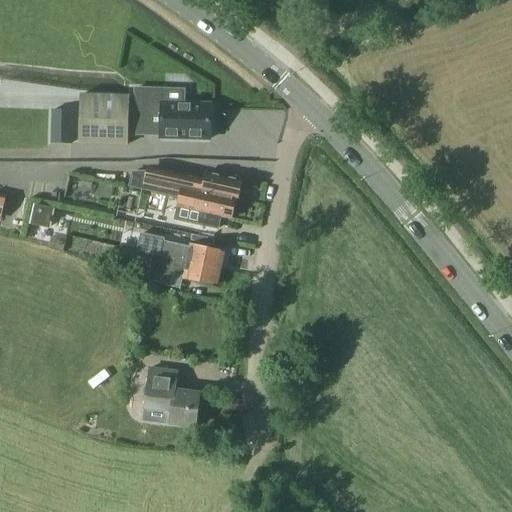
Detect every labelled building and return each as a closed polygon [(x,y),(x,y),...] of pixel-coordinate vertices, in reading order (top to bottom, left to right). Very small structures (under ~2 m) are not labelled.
[(161,136),(161,138),(210,140),(211,105),(163,104),(164,90),(136,89),(134,135),(161,136)] [(133,171),(130,186),(157,192),(154,201),(179,207),(181,197),(183,188),(235,200),(238,201),(242,180),(207,173),(205,180),(147,167),(147,171),(133,171)] [(218,225),(220,216),(231,219),(232,215),(234,215),(237,204),(235,204),(235,200),(183,188),(181,197),(179,207),(176,216),(218,225)] [(57,208),(36,204),(32,223),(53,227),(57,208)] [(141,233),(137,252),(153,255),(158,256),(222,269),(226,253),(191,245),(190,247),(164,242),(165,239),(141,233)] [(153,256),(120,249),(116,266),(133,269),(134,262),(150,266),(148,279),(170,286),(173,273),(184,276),(183,279),(218,287),(222,269),(158,256),(153,255),(153,256)] [(200,394),(175,391),(178,372),(150,369),(145,408),(171,412),(170,424),(196,427),(200,394)]
